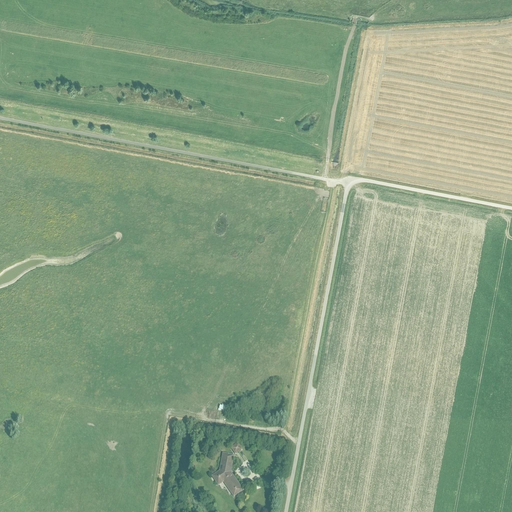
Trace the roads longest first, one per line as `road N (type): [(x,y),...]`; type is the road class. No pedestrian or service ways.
road 1 (unclassified): [(348,182),(0,118)]
road 2 (unclassified): [(285,511),(348,182)]
road 3 (unclassified): [(511,208),(348,182)]
